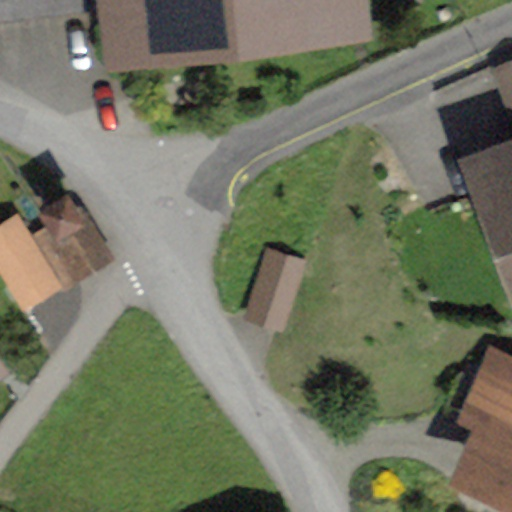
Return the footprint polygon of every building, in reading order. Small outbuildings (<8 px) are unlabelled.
[(0,0),(0,14),(98,4),(97,0),(0,0)] [(341,9),(340,0),(125,0),(129,32),(341,9)] [(504,133),(511,130),(511,56),(481,67),(504,133)] [(511,165),(494,172),(511,218),(511,165)] [(80,215),(78,216),(66,197),(46,209),(59,229),(37,242),(59,278),(103,251),(80,215)] [(0,231),(0,260),(24,299),(53,282),(17,222),(0,231)] [(282,324),(302,264),(270,254),(250,313),(282,324)] [(511,355),(465,363),(454,389),(511,414),(486,471),(511,481),(511,355)]
